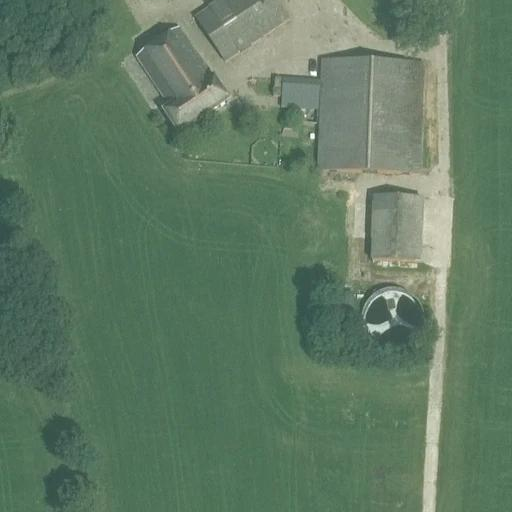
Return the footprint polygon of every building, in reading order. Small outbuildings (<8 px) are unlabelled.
[(226,63),(290,21),(276,0),(224,0),(197,19),(226,63)] [(181,135),(233,101),(217,77),(214,79),(182,30),(139,58),(171,107),(165,111),(181,135)] [(323,82),(322,112),(319,172),(421,176),(425,66),(323,62),(323,82)] [(284,80),(282,109),(322,112),(323,82),(284,80)] [(421,264),(424,200),(376,198),(374,262),(421,264)]
